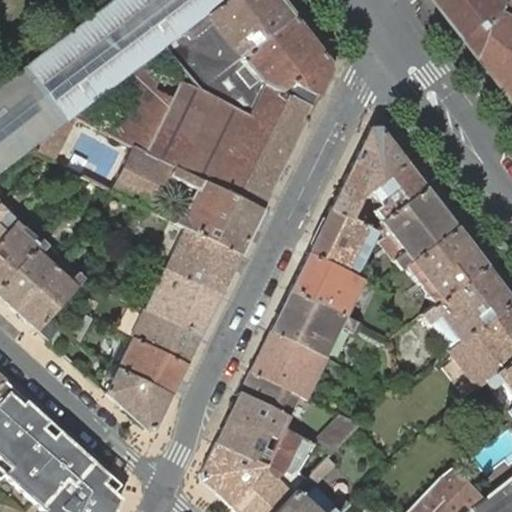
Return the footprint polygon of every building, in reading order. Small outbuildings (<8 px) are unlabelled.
[(225,0),(109,0),(107,2),(0,85),(0,172),(29,150),(72,117),(92,101),(109,89),(129,74),(140,65),(162,48),(225,0)] [(293,17),(280,0),(225,0),(162,48),(178,69),(189,83),(196,92),(236,60),(240,58),(293,17)] [(436,0),(437,1),(484,63),(507,17),(511,9),(503,0),(436,0)] [(507,17),(484,63),(511,98),(511,6),(511,9),(507,17)] [(327,62),(293,17),(240,58),(236,60),(258,89),(260,84),(288,96),(292,92),(295,90),(317,96),(329,73),(327,62)] [(167,78),(140,65),(134,77),(122,100),(109,124),(89,114),(97,107),(92,101),(72,117),(76,119),(131,146),(174,168),(209,185),(261,211),(305,121),(312,107),(317,96),(295,90),(292,92),(288,96),(260,84),(258,89),(236,60),(196,92),(187,87),(167,78)] [(134,77),(140,65),(129,74),(109,89),(122,100),(134,77)] [(189,83),(178,69),(167,78),(187,87),(196,92),(189,83)] [(72,117),(29,150),(46,159),(47,160),(53,162),(76,119),(72,117)] [(368,127),(327,210),(348,220),(357,203),(360,197),(367,191),(404,162),(377,127),(368,127)] [(131,146),(109,190),(115,193),(143,207),(151,212),(169,176),(174,168),(131,146)] [(48,184),(64,168),(47,160),(36,171),(48,184)] [(424,188),(404,162),(367,191),(370,196),(379,207),(372,212),(379,222),(386,217),(424,188)] [(209,185),(174,168),(169,176),(205,193),(209,185)] [(254,224),(261,211),(209,185),(205,193),(202,198),(254,224)] [(454,228),(424,188),(386,217),(379,222),(378,223),(380,235),(381,239),(377,242),(382,249),(386,253),(399,271),(403,267),(408,263),(454,228)] [(239,256),(254,224),(202,198),(201,199),(191,220),(179,213),(177,213),(173,223),(183,228),(239,256)] [(348,220),(327,210),(306,254),(345,274),(349,267),(354,255),(367,229),(348,220)] [(7,230),(14,223),(4,213),(0,217),(0,228),(5,233),(7,230)] [(20,228),(14,223),(7,230),(5,233),(0,237),(0,284),(30,251),(36,244),(31,240),(20,229),(20,228)] [(218,296),(239,256),(183,228),(163,268),(218,296)] [(483,266),(454,228),(408,263),(403,267),(409,277),(415,273),(431,293),(425,297),(432,306),(437,302),(483,266)] [(375,233),(367,229),(354,255),(349,267),(345,274),(350,276),(362,262),(375,233)] [(52,266),(58,259),(55,256),(49,263),(41,256),(46,248),(48,248),(40,239),(36,244),(30,251),(0,284),(0,299),(13,312),(52,266)] [(49,263),(55,256),(52,253),(47,249),(46,248),(41,256),(49,263)] [(345,274),(306,254),(288,291),(327,310),(343,318),(361,282),(353,278),(350,276),(345,274)] [(64,263),(58,259),(52,266),(13,312),(35,330),(52,312),(82,279),(72,270),(71,269),(65,277),(58,270),(64,263)] [(65,277),(71,269),(67,266),(64,263),(58,270),(65,277)] [(510,302),(483,266),(437,302),(432,306),(419,316),(427,326),(436,320),(438,317),(457,343),(510,302)] [(199,337),(218,296),(163,268),(155,284),(152,292),(143,310),(199,337)] [(351,333),(355,325),(343,318),(327,310),(288,291),(268,331),(323,358),(339,326),(347,331),(351,333)] [(511,360),(511,304),(510,302),(457,343),(449,350),(447,351),(454,359),(463,371),(476,388),(484,382),(511,360)] [(185,365),(199,337),(143,310),(129,338),(185,365)] [(62,327),(64,324),(52,312),(35,330),(47,341),(48,341),(60,329),(62,327)] [(90,319),(76,312),(64,324),(62,327),(79,342),(80,341),(90,319)] [(347,331),(339,326),(323,358),(325,360),(331,363),(333,358),(347,331)] [(66,335),(60,329),(48,341),(56,347),(66,335)] [(317,377),(325,360),(323,358),(268,331),(248,372),(297,397),(305,400),(313,384),(317,377)] [(170,395),(185,365),(129,338),(114,369),(170,395)] [(511,360),(484,382),(491,391),(500,384),(511,399),(511,406),(506,411),(511,418),(511,360)] [(114,369),(102,393),(145,432),(152,430),(170,395),(114,369)] [(248,372),(237,393),(285,417),(294,402),(307,408),(310,403),(305,400),(297,397),(248,372)] [(112,511),(119,500),(109,492),(116,485),(86,458),(56,430),(2,381),(0,383),(0,474),(43,511),(42,511),(112,511)] [(213,443),(261,466),(262,467),(281,430),(289,434),(292,429),(284,424),(287,418),(285,417),(237,393),(213,443)] [(330,426),(349,434),(357,426),(338,417),(330,426)] [(329,454),(349,434),(330,426),(311,445),(312,445),(329,454)] [(227,506),(232,511),(273,511),(289,495),(293,491),(293,490),(304,479),(295,472),(312,445),(311,445),(297,438),(289,434),(281,430),(262,467),(261,466),(227,506)] [(199,481),(227,506),(261,466),(213,443),(198,474),(199,481)] [(339,511),(347,504),(340,498),(331,506),(311,487),(332,466),(324,459),(304,479),(293,490),(293,491),(289,495),(273,511),(339,511)] [(511,511),(511,476),(482,499),(468,509),(470,511),(511,511)]
